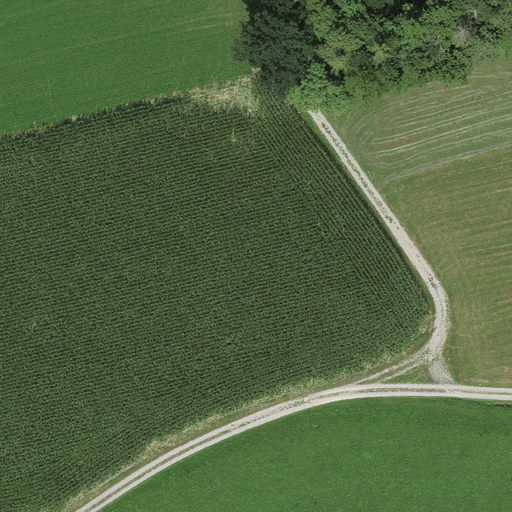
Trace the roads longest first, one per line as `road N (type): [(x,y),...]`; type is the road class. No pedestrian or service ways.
road 1 (track): [(93,511),(174,459),(312,400),(444,391),(511,397)]
road 2 (track): [(262,0),(286,81),(439,295),(444,391)]
